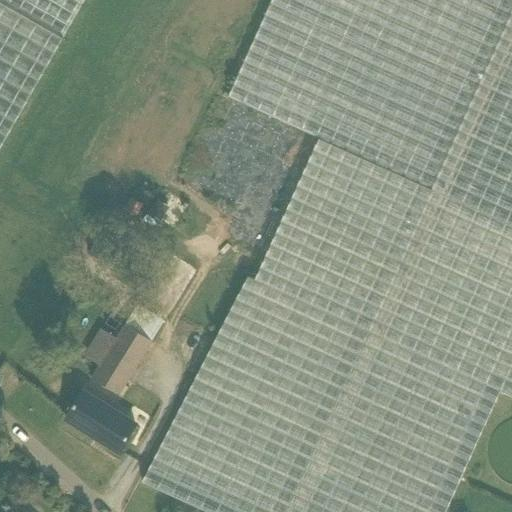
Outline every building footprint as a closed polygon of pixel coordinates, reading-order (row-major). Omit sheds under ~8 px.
[(0,0),(0,155),(87,0),(0,0)] [(445,511),(500,392),(511,397),(511,0),(272,0),(229,97),(322,139),(257,285),(244,279),(142,482),(209,511),(445,511)] [(136,217),(143,205),(131,198),(124,210),(136,217)] [(170,207),(157,199),(148,213),(161,221),(170,207)] [(85,355),(103,366),(95,380),(120,395),(152,340),(127,326),(119,339),(102,328),(85,355)] [(129,411),(124,418),(83,392),(66,419),(119,451),(135,425),(140,418),(129,411)]
